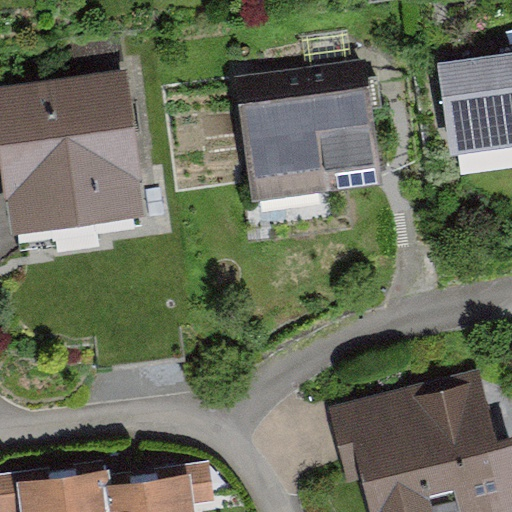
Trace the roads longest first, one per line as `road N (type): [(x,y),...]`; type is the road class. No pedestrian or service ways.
road 1 (residential): [(222,425),(311,356),(412,317),(511,295)]
road 2 (residential): [(0,431),(149,411),(222,425)]
